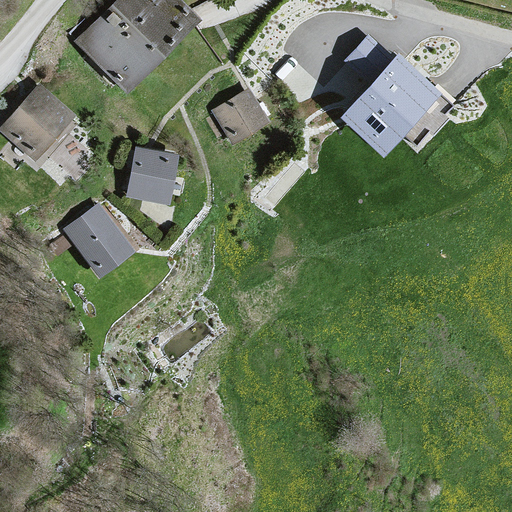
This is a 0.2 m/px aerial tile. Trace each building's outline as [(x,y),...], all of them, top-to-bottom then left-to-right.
[(215,29),(180,0),(137,0),(94,43),(144,99),(215,29)] [(372,27),(344,57),(372,83),(341,116),(385,158),(444,94),(372,27)] [(253,82),(214,102),(232,140),(272,120),(253,82)] [(94,128),(54,91),(7,138),(46,174),(94,128)] [(209,161),(150,151),(139,203),(199,215),(209,161)] [(105,198),(65,220),(96,276),(136,254),(105,198)]
